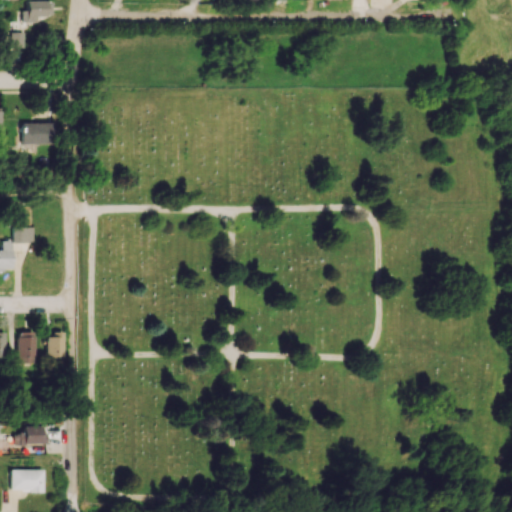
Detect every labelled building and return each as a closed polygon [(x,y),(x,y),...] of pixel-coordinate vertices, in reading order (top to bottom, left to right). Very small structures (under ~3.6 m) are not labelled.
[(9,59),(22,60),(23,32),(10,32),(9,59)] [(20,122),(19,143),(52,144),(52,123),(20,122)] [(33,227),(11,227),(11,242),(33,243),(33,227)] [(0,249),(0,270),(11,270),(11,240),(0,240),(0,244),(0,249)] [(33,331),(16,331),(15,358),(33,358),(33,331)] [(62,333),(45,333),(44,356),(62,357),(62,333)] [(19,443),(42,444),(43,426),(19,425),(19,443)] [(41,491),(41,469),(9,468),(8,490),(41,491)]
